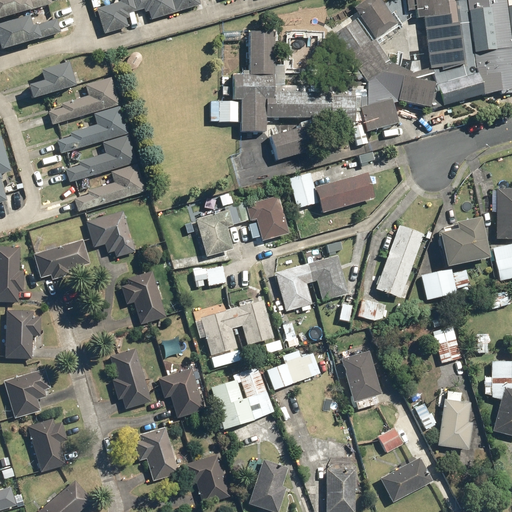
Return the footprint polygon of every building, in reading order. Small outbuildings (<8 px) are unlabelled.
[(0,0),(0,20),(51,6),(49,0),(0,0)] [(118,0),(119,3),(95,11),(103,36),(127,28),(125,20),(128,19),(127,15),(143,10),(144,14),(147,13),(150,21),(199,6),(197,0),(118,0)] [(396,102),(431,109),(484,94),(499,92),(500,94),(511,92),(511,63),(511,59),(511,6),(503,7),(502,0),(402,0),(404,24),(423,22),(428,68),(409,73),(383,64),(354,19),(331,33),(364,83),(307,82),(306,92),(272,92),(273,33),(246,33),(246,75),(231,75),(231,100),(240,100),(239,131),(264,132),(265,117),(328,117),(328,130),(348,130),(348,122),(361,122),(358,112),(358,98),(392,97),(395,98),(396,102)] [(396,25),(378,0),(362,0),(351,8),(374,40),(396,25)] [(26,19),(0,26),(0,52),(39,41),(38,40),(59,34),(55,21),(29,29),(26,19)] [(241,33),(225,33),(225,42),(241,42),(241,33)] [(58,58),(39,64),(40,68),(60,63),(58,58)] [(42,84),(26,89),(30,101),(73,89),(66,66),(39,73),(42,84)] [(47,114),(51,126),(118,107),(110,79),(84,87),(87,98),(60,106),(61,110),(47,114)] [(391,99),(359,108),(367,134),(398,125),(391,99)] [(238,102),(215,101),(214,121),(237,122),(238,102)] [(56,143),(59,155),(127,135),(119,108),(93,116),(96,127),(69,134),(70,139),(56,143)] [(361,124),(350,128),(355,147),(367,144),(361,124)] [(310,126),(267,138),(274,162),(317,150),(310,126)] [(65,171),(68,184),(136,164),(128,137),(101,145),(104,155),(77,163),(79,167),(65,171)] [(73,201),(77,213),(144,194),(136,166),(110,174),(113,185),(86,193),(87,197),(73,201)] [(368,173),(330,183),(327,169),(287,179),(295,210),(318,204),(321,214),(375,201),(368,173)] [(287,235),(274,187),(245,195),(248,204),(222,211),(222,208),(192,216),(203,258),(232,250),(226,229),(254,221),(260,242),(287,235)] [(495,192),(491,192),(490,213),(495,213),(494,240),(511,240),(511,188),(495,189),(495,192)] [(83,222),(92,249),(102,246),(105,255),(112,253),(114,259),(134,253),(121,210),(83,222)] [(435,234),(443,268),(486,258),(477,218),(453,223),(455,230),(435,234)] [(422,233),(397,224),(375,290),(399,298),(422,233)] [(152,226),(137,230),(141,245),(156,241),(152,226)] [(48,277),(50,282),(68,276),(67,271),(88,265),(81,241),(30,255),(37,280),(48,277)] [(511,244),(492,249),(499,281),(511,277),(511,244)] [(22,293),(23,272),(19,272),(20,248),(0,247),(0,302),(17,304),(18,293),(22,293)] [(311,306),(305,285),(314,283),(319,301),(345,295),(336,257),(273,272),(283,313),(311,306)] [(193,288),(203,287),(203,281),(207,281),(207,287),(224,286),(222,267),(192,270),(193,288)] [(464,271),(451,273),(450,270),(420,276),(424,301),(455,295),(454,290),(468,287),(464,271)] [(127,285),(119,288),(125,308),(132,306),(137,325),(164,318),(151,272),(125,279),(127,285)] [(508,294),(491,296),(492,309),(509,307),(508,294)] [(382,302),(359,299),(356,322),(379,326),(382,302)] [(224,304),(191,313),(199,339),(203,337),(209,357),(236,349),(230,330),(240,328),(245,346),(272,339),(261,301),(226,311),(224,304)] [(353,304),(340,302),(337,322),(351,324),(353,304)] [(31,338),(39,339),(39,318),(31,318),(32,312),(4,311),(3,359),(30,360),(31,338)] [(295,340),(290,323),(281,325),(286,342),(295,340)] [(442,330),(429,333),(438,366),(460,360),(452,330),(443,333),(442,330)] [(487,336),(474,335),(473,354),(486,354),(487,336)] [(115,378),(109,380),(116,401),(119,400),(122,410),(150,401),(134,349),(109,357),(115,378)] [(297,350),(280,356),(282,363),(265,369),(272,391),(319,375),(312,353),(299,358),(297,350)] [(354,402),(357,412),(377,406),(374,396),(380,395),(369,352),(339,360),(350,403),(354,402)] [(509,363),(491,362),(490,381),(508,382),(509,363)] [(235,380),(209,389),(221,430),(273,414),(258,367),(237,373),(245,397),(241,399),(235,380)] [(12,420),(40,412),(37,402),(46,400),(43,390),(49,388),(44,369),(1,381),(12,420)] [(156,380),(162,400),(168,399),(174,419),(202,411),(190,370),(156,380)] [(504,387),(491,383),(487,398),(499,401),(491,431),(511,437),(511,391),(503,389),(504,387)] [(445,403),(442,403),(441,426),(438,426),(437,447),(467,448),(468,424),(465,424),(466,403),(459,403),(459,394),(445,393),(445,403)] [(424,430),(435,424),(430,414),(427,415),(422,404),(413,409),(424,430)] [(57,423),(56,419),(26,427),(38,474),(66,467),(60,444),(67,443),(61,422),(57,423)] [(393,427),(375,437),(385,455),(403,444),(393,427)] [(139,442),(132,444),(137,461),(145,459),(151,480),(177,473),(164,428),(137,436),(139,442)] [(181,466),(188,487),(194,485),(201,507),(229,498),(216,455),(181,466)] [(419,459),(378,479),(390,504),(431,484),(419,459)] [(281,486),(286,468),(261,460),(247,504),(270,511),(278,511),(286,488),(281,486)] [(344,470),(344,463),(335,463),(335,470),(324,469),(323,511),(353,511),(354,470),(344,470)] [(10,467),(0,470),(0,472),(3,480),(13,477),(10,467)] [(79,511),(91,501),(73,480),(36,511),(79,511)] [(0,511),(16,507),(11,487),(0,489),(0,511)]
